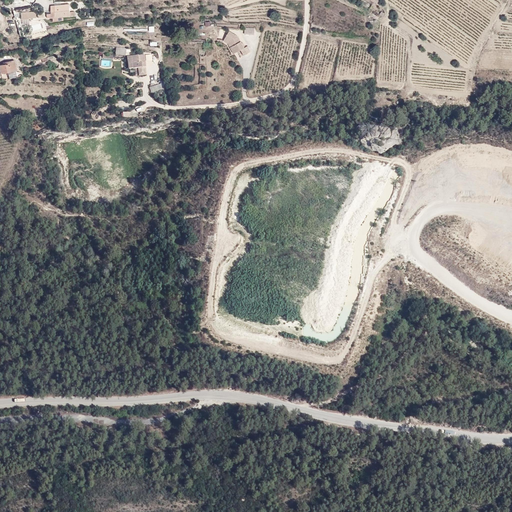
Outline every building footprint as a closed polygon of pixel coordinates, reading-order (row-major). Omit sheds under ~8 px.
[(75,4),(49,6),(50,20),(75,19),(75,4)] [(35,11),(20,13),(21,20),(36,19),(35,11)] [(31,25),(32,33),(42,32),(41,24),(31,25)] [(232,56),(247,46),(242,33),(230,28),(224,41),(232,56)] [(153,54),(126,57),(128,69),(136,68),(137,76),(147,75),(146,62),(154,61),(153,54)] [(17,69),(15,57),(0,63),(0,74),(0,76),(17,69)]
